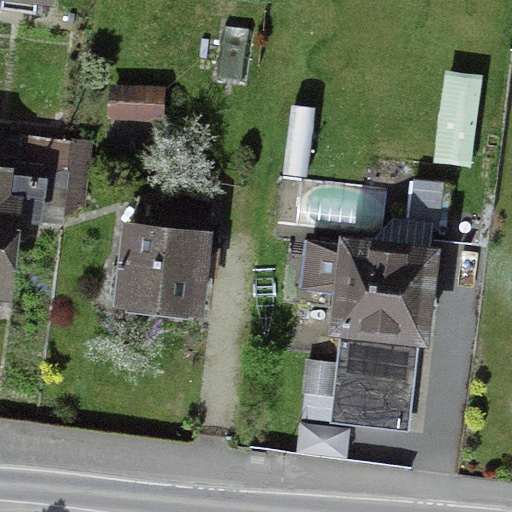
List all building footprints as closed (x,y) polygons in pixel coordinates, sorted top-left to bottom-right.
[(0,0),(0,11),(32,16),(33,0),(0,0)] [(111,91),(109,114),(154,118),(156,95),(111,91)] [(18,138),(15,166),(63,172),(67,144),(18,138)] [(0,285),(6,228),(28,231),(28,227),(33,181),(0,177),(0,285)] [(126,228),(118,303),(194,312),(198,275),(212,277),(214,253),(201,252),(202,237),(126,228)] [(417,338),(422,297),(435,299),(438,279),(424,277),(426,258),(345,248),(344,252),(308,248),(303,287),(340,291),(336,328),(344,329),(417,338)] [(392,431),(401,353),(342,346),(333,425),(392,431)]
